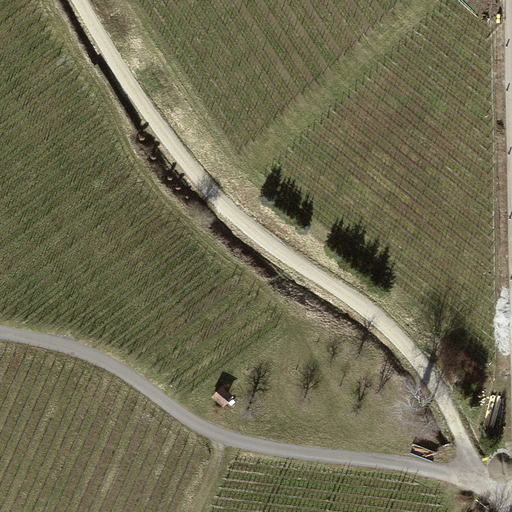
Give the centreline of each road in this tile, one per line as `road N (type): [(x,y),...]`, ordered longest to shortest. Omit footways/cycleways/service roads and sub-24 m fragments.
road 1 (track): [(81,0),(177,150),(257,232),(411,351),(493,491),(511,498)]
road 2 (track): [(493,491),(425,467),(228,437),(105,361),(0,330)]
